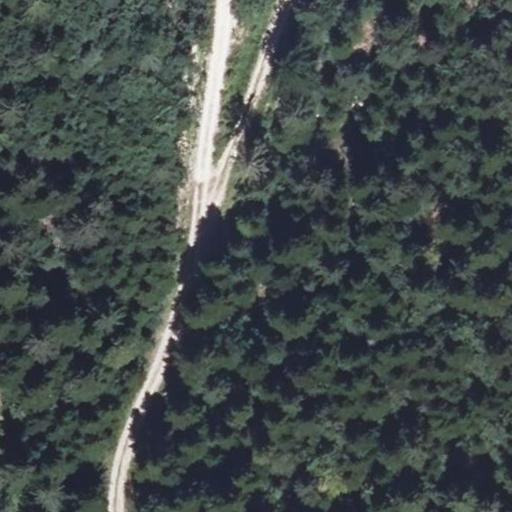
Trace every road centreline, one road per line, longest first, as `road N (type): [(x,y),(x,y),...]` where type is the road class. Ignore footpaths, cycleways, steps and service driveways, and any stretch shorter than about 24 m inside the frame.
road 1 (track): [(117,511),(122,438),(162,352),(286,0)]
road 2 (track): [(223,0),(198,239)]
